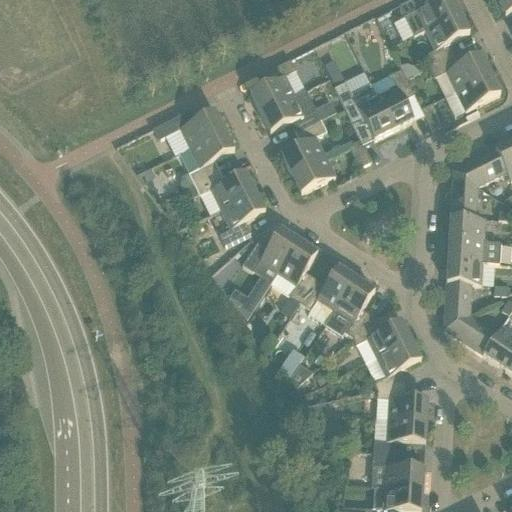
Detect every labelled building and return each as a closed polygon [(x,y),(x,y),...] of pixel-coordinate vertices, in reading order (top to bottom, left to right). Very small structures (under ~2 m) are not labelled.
[(419,0),(398,11),(413,42),(424,36),(459,18),(449,0),(446,0),(425,10),(420,0),(419,0)] [(511,0),(495,0),(494,1),(504,21),(511,16),(511,0)] [(469,38),(459,18),(424,36),(434,55),(423,61),(428,72),(450,61),(445,50),(469,38)] [(456,72),(450,61),(428,72),(443,102),(455,97),(489,80),(479,60),(456,72)] [(259,118),(294,101),(284,82),(295,76),(290,65),(267,76),(273,87),(249,99),(259,118)] [(333,65),(325,70),(335,87),(343,82),(333,65)] [(411,97),(405,83),(400,74),(389,80),(395,91),(375,101),(393,136),(412,126),(401,102),(411,97)] [(499,100),(489,80),(455,97),(465,117),(499,100)] [(393,136),(375,101),(374,102),(369,90),(350,100),(344,88),(333,93),(339,105),(341,110),(350,128),(361,122),(373,146),(393,136)] [(320,126),(305,96),(294,102),(294,101),(259,118),(269,138),(293,126),(298,137),(320,126)] [(431,109),(420,114),(432,137),(443,131),(431,109)] [(190,128),(185,118),(152,134),(153,135),(155,134),(160,144),(179,134),(189,154),(224,136),(214,117),(190,128)] [(290,179),(325,162),(315,143),(326,137),(320,126),(298,137),(304,148),(280,160),(290,179)] [(216,179),(210,168),(234,156),(224,136),(189,154),(199,173),(188,179),(193,190),(216,179)] [(370,167),(362,151),(359,145),(348,151),(359,173),(370,167)] [(511,146),(483,161),(494,183),(505,178),(509,186),(511,185),(511,146)] [(476,194),(476,192),(494,183),(483,161),(452,176),(476,194)] [(300,199),(331,184),(334,182),(325,162),(290,179),(300,199)] [(475,212),(476,194),(452,176),(450,211),(475,212)] [(221,190),(216,179),(193,190),(199,201),(210,196),(220,215),(254,198),(244,178),(221,190)] [(264,217),(254,198),(220,215),(230,234),(219,240),(224,251),(246,240),(241,229),(264,217)] [(450,211),(448,245),(483,247),(484,225),(474,224),(475,212),(450,211)] [(510,226),(511,218),(498,217),(497,226),(510,226)] [(255,250),(244,267),(242,271),(252,278),(259,267),(277,279),(298,247),(280,235),(265,257),(255,250)] [(498,249),(483,248),(483,247),(448,245),(447,266),(481,269),(481,270),(497,271),(498,249)] [(317,259),(298,247),(277,279),(295,291),(288,302),(299,309),(312,288),(302,281),(317,259)] [(480,290),(481,270),(481,269),(447,266),(446,288),(480,290)] [(312,288),(299,309),(309,315),(306,320),(324,332),(355,285),(337,272),(323,294),(312,288)] [(359,319),(374,297),(355,285),(324,332),(341,343),(345,339),(352,343),(371,326),(359,319)] [(480,291),(480,290),(446,288),(443,335),(469,323),(469,322),(471,290),(480,291)] [(506,301),(506,292),(493,292),(493,300),(506,301)] [(234,294),(229,302),(246,326),(258,310),(234,294)] [(508,321),(511,314),(511,308),(508,305),(501,316),(508,321)] [(443,335),(449,339),(474,356),(488,335),(469,323),(443,335)] [(377,338),(371,326),(352,343),(355,351),(367,345),(376,364),(410,346),(400,326),(377,338)] [(488,335),(474,356),(500,373),(511,353),(511,339),(501,332),(496,340),(488,335)] [(420,366),(410,346),(376,364),(385,382),(373,388),(376,395),(403,390),(397,378),(420,366)] [(511,353),(500,373),(511,380),(511,353)] [(295,394),(308,382),(296,374),(289,385),(295,394)] [(426,427),(427,405),(402,404),(403,390),(376,395),(376,404),(389,404),(387,425),(426,427)] [(425,449),(426,427),(387,425),(386,447),(373,446),(373,458),(398,460),(398,448),(425,449)] [(422,495),(423,473),(397,472),(398,460),(373,458),(371,492),(373,492),(422,495)] [(420,511),(422,495),(373,492),(371,511),(420,511)]
